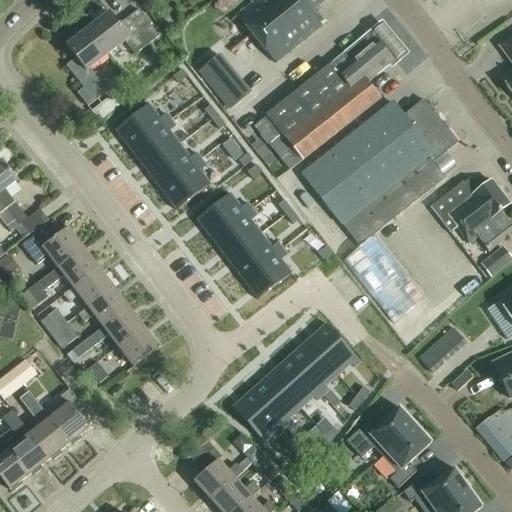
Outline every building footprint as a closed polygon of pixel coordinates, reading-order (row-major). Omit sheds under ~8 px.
[(249,0),(248,1),(252,6),(237,18),(275,66),(327,23),(319,14),(317,16),(312,15),(311,14),(327,0),(249,0)] [(87,32),(107,60),(126,45),(135,57),(158,40),(138,13),(118,28),(107,17),(87,32)] [(392,64),(388,67),(392,71),(410,57),(382,21),(363,36),(365,39),(369,36),(392,64)] [(91,72),(107,60),(87,32),(66,49),(76,62),(65,69),(83,92),(77,96),(88,111),(108,95),(91,72)] [(392,64),(375,44),(369,36),(365,39),(332,66),(266,119),(302,164),(380,101),(366,85),(388,67),(392,64)] [(511,39),(499,48),(511,65),(511,72),(502,80),(511,94),(511,39)] [(199,73),(206,82),(225,66),(218,57),(199,73)] [(187,79),(182,73),(173,80),(178,86),(187,79)] [(249,82),(222,98),(230,111),(257,95),(249,82)] [(446,154),(457,146),(422,103),(403,119),(393,106),(303,178),(359,249),(444,181),(435,170),(432,166),(446,154)] [(147,108),(116,132),(131,152),(168,123),(164,118),(158,123),(147,108)] [(212,123),(218,118),(210,108),(204,113),(212,123)] [(225,127),(218,118),(212,123),(219,132),(225,127)] [(300,162),(266,120),(255,128),(289,171),(300,162)] [(168,123),(131,152),(147,172),(177,148),(166,134),(173,129),(168,123)] [(229,155),(237,149),(231,142),(223,148),(229,155)] [(177,148),(147,172),(162,191),(199,162),(194,156),(188,161),(177,148)] [(248,157),(245,159),(239,164),(243,170),(253,162),(248,157)] [(199,162),(162,191),(178,211),(208,188),(197,173),(204,168),(199,162)] [(30,237),(46,225),(38,214),(26,223),(3,194),(15,185),(1,165),(0,165),(0,206),(26,239),(29,237),(30,237)] [(262,174),(257,168),(248,176),(253,181),(262,174)] [(428,209),(449,236),(457,230),(468,244),(477,237),(487,250),(508,234),(494,217),(509,206),(490,182),(489,183),(468,180),(462,185),(461,184),(428,209)] [(229,198),(198,222),(213,241),(251,213),(246,207),(240,212),(229,198)] [(285,218),(291,213),(284,203),(278,208),(285,218)] [(0,223),(4,230),(5,229),(10,234),(15,230),(23,241),(26,239),(0,206),(0,223)] [(251,213),(213,241),(228,260),(259,237),(248,223),(255,218),(251,213)] [(299,222),(291,213),(285,218),(293,227),(299,222)] [(48,260),(56,270),(57,271),(82,252),(66,232),(60,237),(51,226),(20,250),(35,269),(48,260)] [(259,237),(228,260),(244,280),(281,251),(276,245),(270,250),(259,237)] [(323,263),(333,255),(328,249),(319,257),(323,263)] [(511,260),(503,249),(480,265),(491,279),(511,263),(511,260)] [(281,251),(244,280),(260,301),(290,277),(279,263),(286,258),(281,251)] [(62,278),(71,290),(72,291),(97,272),(82,252),(57,271),(56,270),(22,296),(22,301),(30,313),(46,301),(41,294),(62,278)] [(8,258),(0,264),(0,269),(7,279),(18,271),(8,258)] [(112,291),(97,272),(72,291),(71,290),(62,297),(69,305),(77,298),(86,309),(87,311),(112,291)] [(102,330),(127,311),(112,291),(87,311),(86,309),(78,316),(84,324),(93,318),(102,330)] [(511,291),(499,302),(511,319),(511,291)] [(108,338),(117,350),(142,331),(127,311),(102,330),(67,357),(74,365),(108,338)] [(47,319),(58,333),(66,327),(55,313),(47,319)] [(47,319),(41,324),(44,327),(48,332),(52,337),(58,333),(47,319)] [(76,341),(66,327),(58,333),(63,340),(68,347),(76,341)] [(329,330),(310,347),(336,375),(349,363),(355,369),(361,364),(329,330)] [(142,331),(117,350),(133,370),(158,351),(142,331)] [(52,338),(51,339),(57,345),(60,349),(62,352),(68,347),(63,340),(58,333),(52,337),(52,338)] [(436,345),(419,361),(432,376),(449,361),(436,345)] [(495,377),(486,385),(506,408),(511,402),(511,348),(510,345),(485,367),(495,377)] [(310,347),(291,364),(323,398),(328,394),(323,387),(336,376),(310,347)] [(10,372),(22,388),(36,377),(24,362),(10,372)] [(291,364),(273,380),(298,409),(312,397),(317,403),(323,398),(291,364)] [(95,365),(87,371),(98,386),(107,380),(95,365)] [(52,399),(70,388),(56,367),(38,379),(52,399)] [(22,388),(10,372),(0,380),(0,397),(4,402),(22,388)] [(467,373),(452,387),(458,394),(473,380),(467,373)] [(273,380),(254,397),(285,431),(290,427),(285,421),(298,409),(273,380)] [(333,411),(341,416),(358,390),(349,385),(333,411)] [(356,400),(357,401),(362,404),(369,396),(363,391),(356,400)] [(60,454),(68,447),(28,395),(19,402),(39,428),(29,436),(11,414),(48,463),(50,461),(53,463),(61,457),(60,454)] [(28,395),(68,447),(70,445),(73,447),(80,441),(79,438),(88,431),(69,406),(48,421),(28,395)] [(254,397),(236,413),(261,442),(274,430),(279,436),(285,431),(254,397)] [(354,414),(362,404),(357,401),(356,400),(349,410),(354,414)] [(370,423),(346,444),(361,461),(373,449),(382,459),(416,428),(400,410),(377,431),(370,423)] [(48,463),(11,414),(2,421),(10,430),(0,437),(0,440),(28,478),(31,476),(34,478),(41,472),(40,469),(48,463)] [(489,421),(476,431),(481,438),(494,427),(489,421)] [(288,433),(295,441),(303,433),(296,426),(288,433)] [(416,428),(382,459),(397,475),(389,482),(398,492),(417,475),(409,466),(432,445),(416,428)] [(324,440),(330,445),(331,444),(338,435),(334,432),(332,431),(326,438),(325,439),(324,440)] [(20,484),(28,478),(0,440),(0,458),(0,481),(9,493),(11,491),(14,493),(21,487),(20,484)] [(322,456),(330,445),(324,440),(316,451),(322,456)] [(511,449),(506,442),(493,452),(503,465),(511,457),(511,449)] [(236,465),(227,473),(218,463),(221,460),(213,451),(192,469),(200,478),(193,484),(210,504),(235,482),(234,481),(261,458),(251,447),(243,455),(247,459),(238,467),(236,465)] [(271,467),(261,475),(269,484),(279,476),(271,467)] [(423,480),(403,494),(410,505),(414,502),(421,511),(438,511),(469,491),(455,471),(430,489),(423,480)] [(296,485),(298,488),(303,483),(300,479),(296,475),(295,474),(290,479),(292,481),(296,485)] [(253,484),(244,492),(235,482),(210,504),(211,505),(210,508),(213,511),(238,511),(251,500),(260,492),(253,484)] [(286,503),(295,495),(283,483),(275,490),(286,503)] [(469,491),(438,511),(478,511),(482,510),(469,491)] [(303,511),(307,509),(295,495),(286,503),(295,511),(303,511)] [(268,502),(260,510),(251,500),(238,511),(273,511),(275,510),(268,502)]
